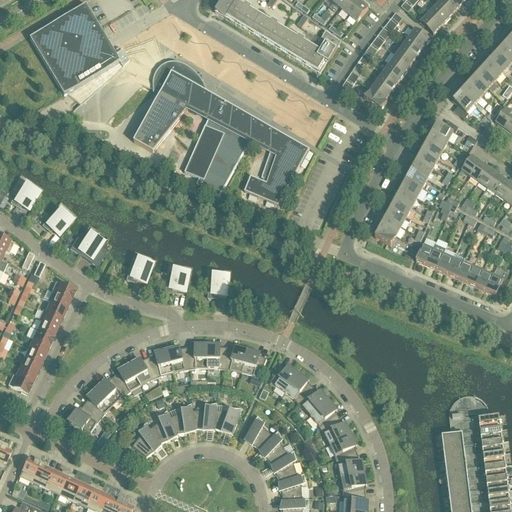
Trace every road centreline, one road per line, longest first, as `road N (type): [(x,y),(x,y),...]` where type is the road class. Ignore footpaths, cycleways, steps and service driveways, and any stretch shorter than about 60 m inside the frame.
road 1 (residential): [(388,511),(370,428),(325,370),(255,332),(178,328)]
road 2 (residential): [(510,327),(348,255),(397,144)]
road 3 (residential): [(326,102),(173,9),(189,0)]
road 4 (residential): [(178,328),(103,358),(38,436)]
road 5 (residential): [(397,144),(511,2)]
road 6 (residential): [(263,511),(256,480),(222,453),(174,461),(153,489)]
road 7 (residential): [(22,429),(87,287)]
road 8 (residential): [(153,489),(38,436)]
road 9 (residential): [(401,0),(326,102)]
